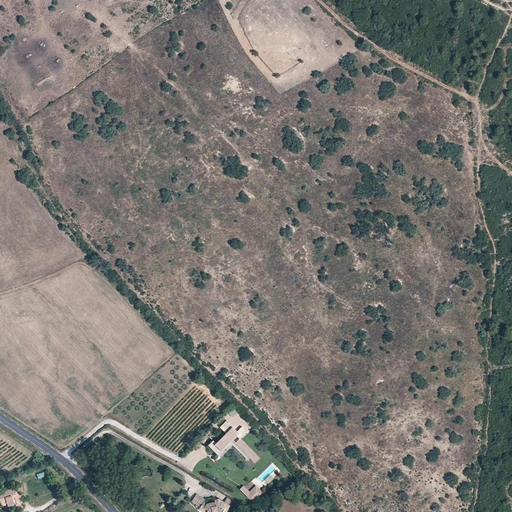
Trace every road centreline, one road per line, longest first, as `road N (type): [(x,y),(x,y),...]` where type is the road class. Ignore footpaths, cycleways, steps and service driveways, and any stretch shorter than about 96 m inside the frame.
road 1 (track): [(511,12),(476,104),(478,182),(496,251),(474,511)]
road 2 (track): [(476,104),(380,52),(318,0)]
road 3 (tertiary): [(113,511),(62,458),(0,416)]
road 4 (track): [(62,458),(107,420),(172,456)]
